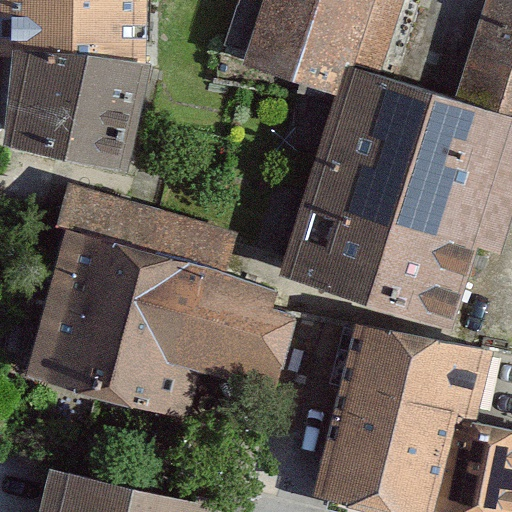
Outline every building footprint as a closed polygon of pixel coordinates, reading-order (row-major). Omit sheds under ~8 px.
[(13,50),(149,66),(149,0),(2,0),(0,50),(13,50)] [(346,0),(238,0),(217,63),(315,96),(346,0)] [(409,0),(370,0),(369,4),(405,15),(409,0)] [(511,90),(511,0),(489,0),(466,77),(511,90)] [(128,175),(149,66),(13,50),(4,147),(128,175)] [(511,165),(511,120),(328,66),(270,228),(283,287),(428,332),(446,249),(486,257),(511,165)] [(169,419),(179,377),(237,393),(265,285),(42,227),(2,381),(169,419)] [(289,501),(330,511),(414,511),(459,343),(330,321),(289,501)] [(423,511),(511,511),(511,442),(445,436),(423,511)] [(207,511),(208,510),(31,474),(22,511),(207,511)]
